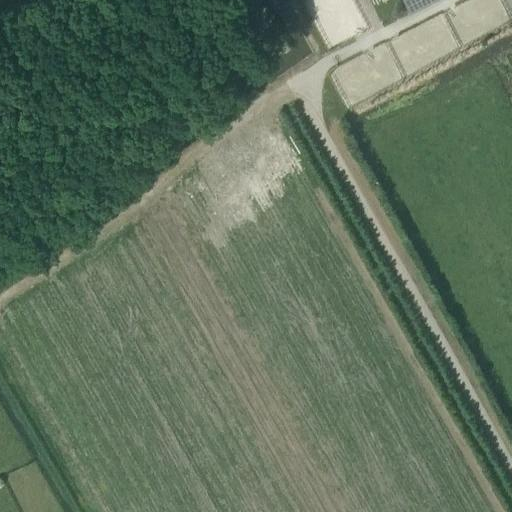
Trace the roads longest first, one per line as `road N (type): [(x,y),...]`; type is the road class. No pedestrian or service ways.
road 1 (track): [(454,0),(299,81),(511,463)]
road 2 (track): [(299,81),(192,153),(155,193),(0,297)]
